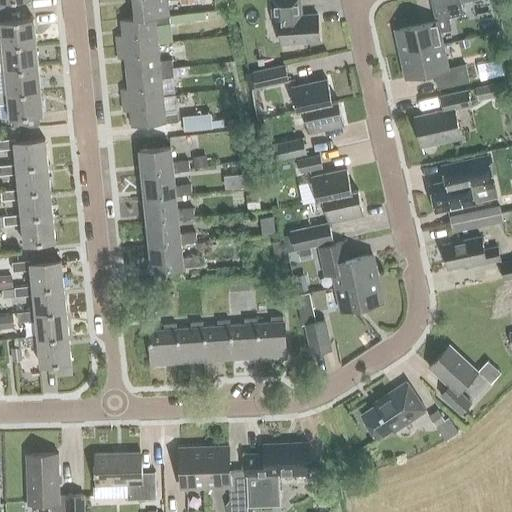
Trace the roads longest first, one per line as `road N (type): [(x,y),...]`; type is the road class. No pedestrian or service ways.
road 1 (residential): [(117,410),(288,407),(346,380),(411,334),(414,287),(355,13),(363,0)]
road 2 (residential): [(117,410),(73,0)]
